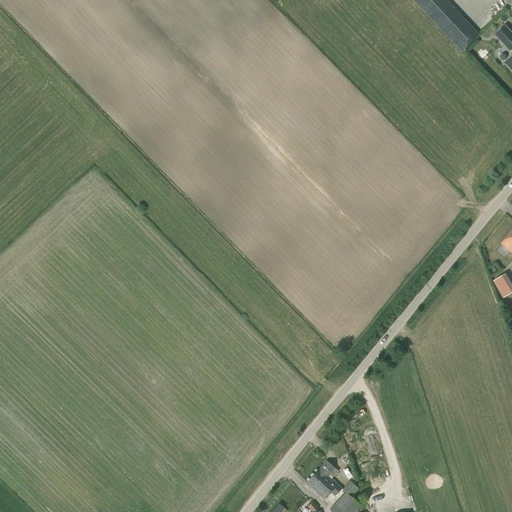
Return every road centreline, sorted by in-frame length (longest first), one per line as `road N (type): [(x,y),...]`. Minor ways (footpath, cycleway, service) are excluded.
road 1 (unclassified): [(250,511),(511,187)]
road 2 (unknown): [(358,377),(395,499)]
